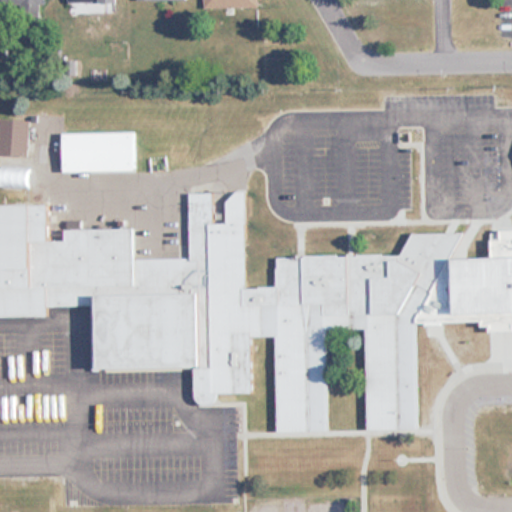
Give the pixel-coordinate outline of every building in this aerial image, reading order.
[(0,0),(0,4),(21,5),(21,20),(44,20),(43,0),(0,0)] [(205,0),(205,9),(259,9),(259,0),(205,0)] [(30,120),(0,119),(0,155),(29,156),(30,120)] [(64,133),(64,172),(135,172),(135,133),(64,133)] [(31,167),(1,167),(1,188),(31,188),(31,167)] [(462,247),(277,250),(277,287),(247,287),(245,192),(227,192),(228,223),(213,224),(212,193),(189,193),(190,259),(135,260),(134,229),(68,230),(52,256),(51,205),(0,206),(0,315),(96,313),(97,371),(196,369),(196,395),(254,394),(253,336),(277,336),(279,435),(330,434),(327,329),(366,328),(368,434),(419,433),(416,321),(462,247)] [(357,417),(354,409),(347,412),(350,420),(357,417)]
